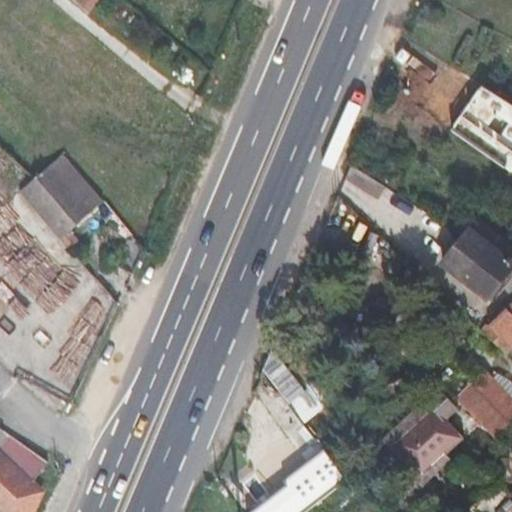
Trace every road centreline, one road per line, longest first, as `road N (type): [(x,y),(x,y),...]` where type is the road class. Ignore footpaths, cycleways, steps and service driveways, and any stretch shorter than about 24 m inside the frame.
road 1 (primary): [(143,511),(358,0)]
road 2 (primary): [(314,0),(99,511)]
